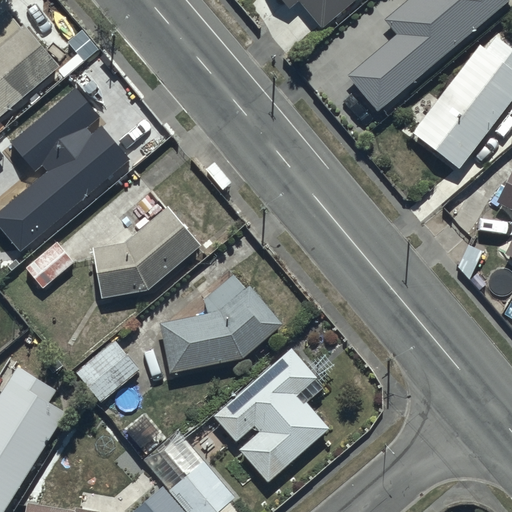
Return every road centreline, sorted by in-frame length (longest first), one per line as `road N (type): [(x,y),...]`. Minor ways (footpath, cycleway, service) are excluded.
road 1 (secondary): [(147,0),(484,399)]
road 2 (residential): [(484,399),(353,511)]
